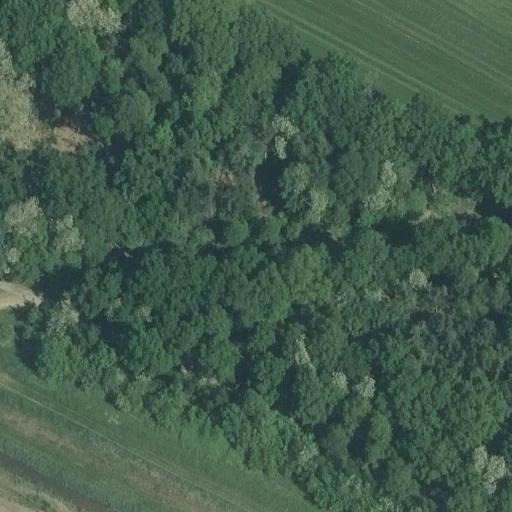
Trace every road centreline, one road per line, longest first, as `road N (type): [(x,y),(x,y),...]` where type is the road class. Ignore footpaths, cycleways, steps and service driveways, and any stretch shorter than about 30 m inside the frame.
road 1 (unclassified): [(458,511),(0,281)]
road 2 (track): [(453,222),(448,173),(143,0)]
road 3 (track): [(511,217),(196,267),(141,267)]
